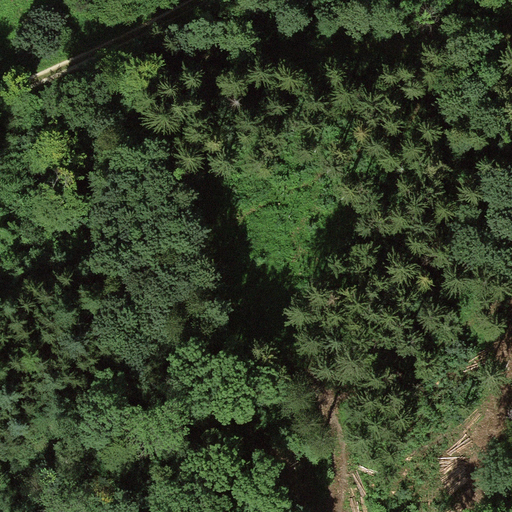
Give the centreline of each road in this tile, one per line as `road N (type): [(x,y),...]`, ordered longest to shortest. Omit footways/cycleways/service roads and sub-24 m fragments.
road 1 (track): [(90,55),(474,38),(511,45)]
road 2 (track): [(0,98),(195,0)]
